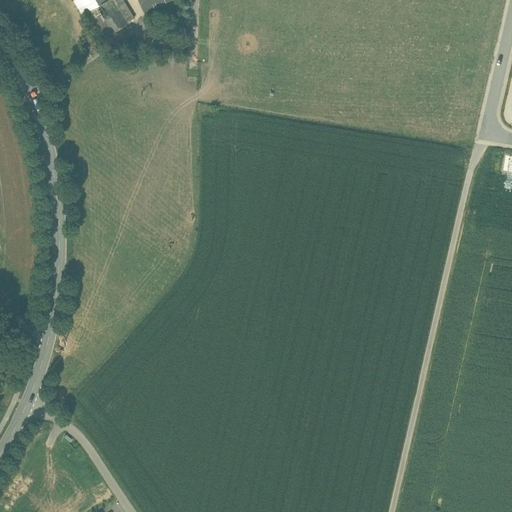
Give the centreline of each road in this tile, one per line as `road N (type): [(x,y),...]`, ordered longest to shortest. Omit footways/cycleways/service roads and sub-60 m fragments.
road 1 (unclassified): [(394,511),(481,132)]
road 2 (secondary): [(26,402),(49,334),(58,211),(31,95),(0,35)]
road 3 (unclassified): [(139,511),(83,439),(26,402)]
road 4 (residential): [(481,132),(511,4)]
